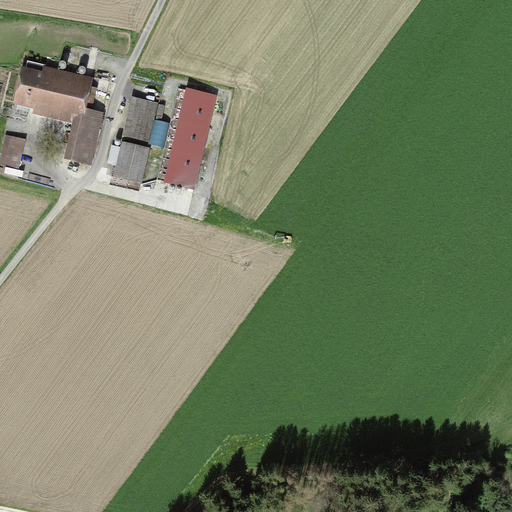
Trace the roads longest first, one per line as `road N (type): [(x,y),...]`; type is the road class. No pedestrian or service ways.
road 1 (unclassified): [(0,286),(98,162),(108,116)]
road 2 (unclassified): [(162,0),(108,116)]
